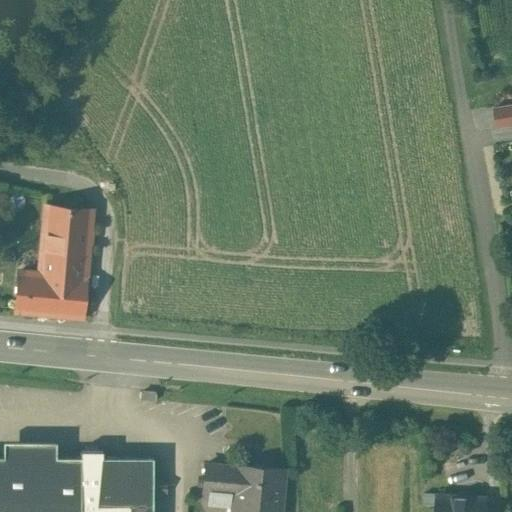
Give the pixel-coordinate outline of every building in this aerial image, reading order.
[(511,99),(492,101),(494,124),(511,122),(511,99)] [(88,209),(45,205),(39,273),(82,277),(88,209)] [(39,273),(18,271),(15,308),(79,314),(82,277),(39,273)] [(6,458),(0,458),(0,511),(154,511),(155,459),(59,458),(60,446),(7,445),(6,458)] [(284,511),(287,470),(207,465),(206,496),(234,497),(233,511),(284,511)] [(482,511),(483,498),(437,495),(436,511),(482,511)]
